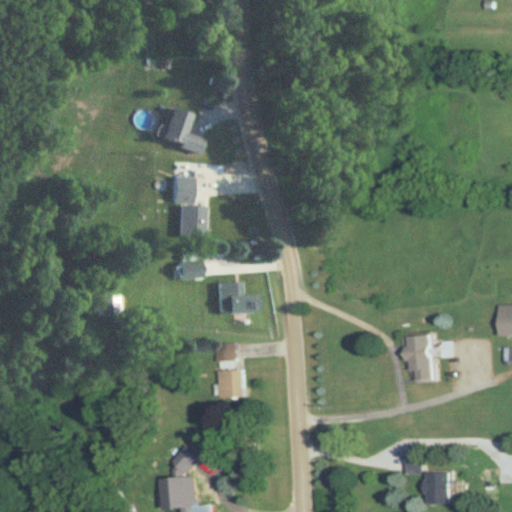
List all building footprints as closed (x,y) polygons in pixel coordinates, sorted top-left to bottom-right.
[(193,114),(168,107),(158,142),(201,154),(205,140),(187,135),(193,114)] [(193,205),(194,178),(174,177),(173,204),(179,204),(177,237),(205,238),(206,206),(193,205)] [(177,279),(204,279),(204,262),(177,262),(177,279)] [(259,314),(259,295),(217,295),(217,314),(259,314)] [(120,319),(120,297),(94,297),(94,319),(120,319)] [(499,336),(511,335),(511,304),(499,305),(499,336)] [(442,381),(440,335),(415,336),(417,372),(422,372),(422,382),(442,381)] [(244,344),(224,344),(224,363),(244,363),(244,344)] [(225,398),(251,398),(251,372),(225,372),(225,398)] [(192,496),(215,494),(212,446),(189,448),(192,496)] [(430,447),(410,447),(410,467),(430,467),(430,447)] [(460,506),(460,473),(436,473),(436,506),(460,506)]
